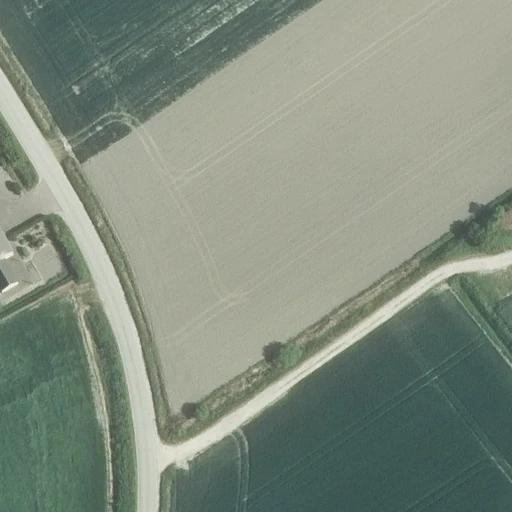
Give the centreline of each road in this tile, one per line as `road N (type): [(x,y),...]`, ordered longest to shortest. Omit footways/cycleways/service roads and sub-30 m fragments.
road 1 (unclassified): [(146,511),(139,397),(118,315),(87,237),(0,89)]
road 2 (track): [(146,465),(197,443),(444,273),(511,256)]
